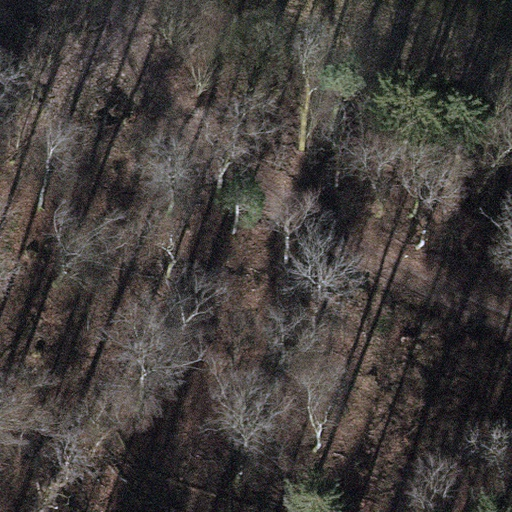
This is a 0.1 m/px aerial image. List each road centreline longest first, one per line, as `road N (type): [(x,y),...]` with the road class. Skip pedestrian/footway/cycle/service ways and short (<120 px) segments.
road 1 (track): [(511,323),(477,310),(182,127),(145,8),(150,0)]
road 2 (track): [(0,257),(83,89),(145,8),(0,1)]
